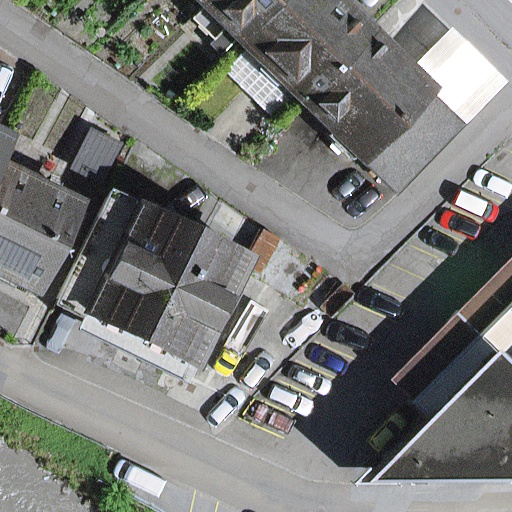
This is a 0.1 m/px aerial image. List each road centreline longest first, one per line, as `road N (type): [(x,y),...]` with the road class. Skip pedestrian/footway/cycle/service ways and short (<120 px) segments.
road 1 (residential): [(511,106),(351,266),(0,20)]
road 2 (residential): [(320,511),(133,434),(0,367)]
